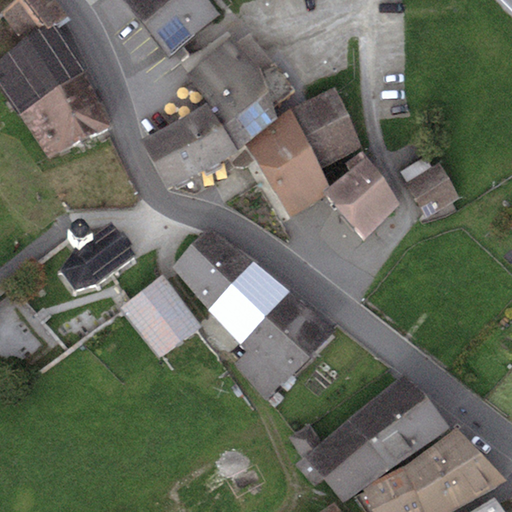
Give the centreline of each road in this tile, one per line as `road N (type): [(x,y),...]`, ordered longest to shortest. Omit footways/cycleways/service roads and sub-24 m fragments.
road 1 (residential): [(158,194),(258,243),(511,440)]
road 2 (residential): [(68,0),(99,49),(158,194)]
road 3 (residential): [(0,283),(83,220),(138,213),(158,194)]
